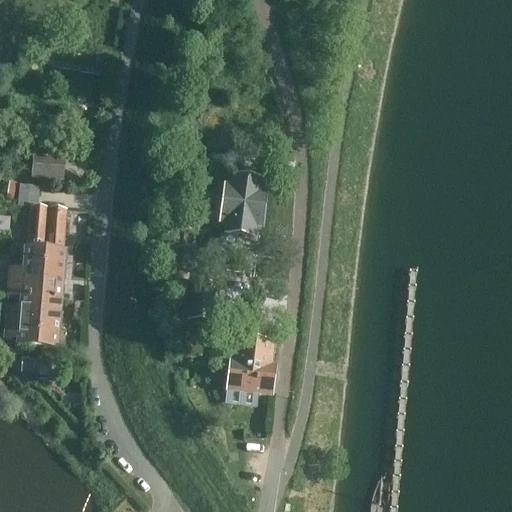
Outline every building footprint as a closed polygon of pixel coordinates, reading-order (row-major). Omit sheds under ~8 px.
[(30,181),(62,183),(63,159),(31,157),(30,181)] [(259,231),(264,195),(258,194),(260,184),(231,180),(230,190),(224,190),(219,225),(225,226),(224,236),(252,239),(253,230),(259,231)] [(20,299),(40,301),(47,210),(28,209),(24,252),(23,251),(22,271),(7,270),(5,298),(20,299)] [(47,210),(40,301),(60,302),(65,212),(47,210)] [(189,285),(184,321),(211,324),(216,288),(189,285)] [(16,348),(37,349),(40,301),(20,299),(19,309),(4,308),(2,341),(17,343),(16,348)] [(40,301),(37,349),(57,351),(60,302),(40,301)] [(190,356),(191,338),(178,338),(177,355),(190,356)] [(269,398),(272,370),(268,370),(271,348),(236,344),(234,365),(229,364),(226,393),(269,398)] [(48,376),(49,363),(21,361),(20,374),(48,376)]
